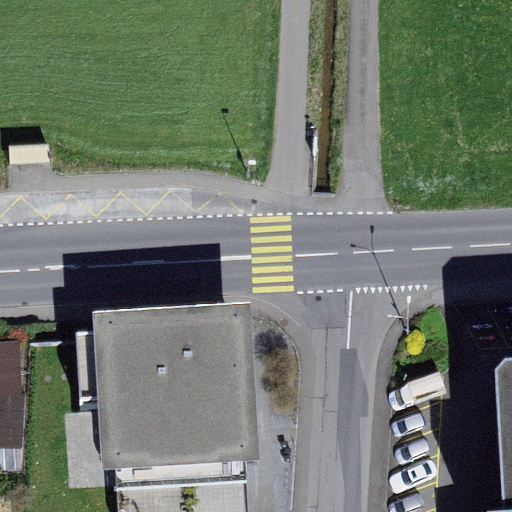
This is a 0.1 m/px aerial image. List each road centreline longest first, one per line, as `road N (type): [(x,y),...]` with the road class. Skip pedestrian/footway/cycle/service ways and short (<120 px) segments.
road 1 (primary): [(350,253),(0,272)]
road 2 (residential): [(350,253),(334,511)]
road 3 (track): [(294,257),(300,0)]
road 4 (track): [(361,252),(366,0)]
road 5 (primary): [(511,244),(350,253)]
